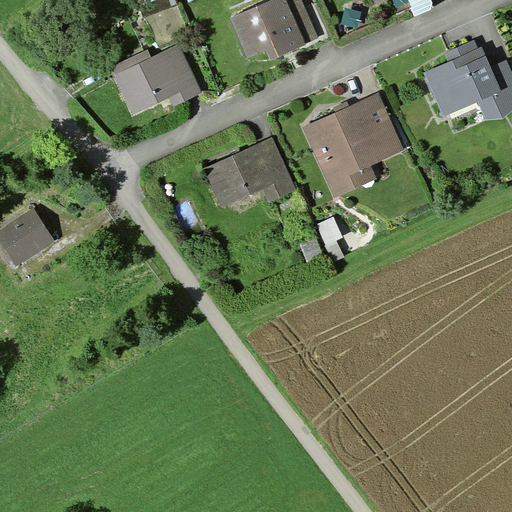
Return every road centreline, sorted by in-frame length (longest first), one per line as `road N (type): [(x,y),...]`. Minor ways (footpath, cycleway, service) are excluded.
road 1 (residential): [(365,511),(104,166)]
road 2 (residential): [(104,166),(493,0)]
road 3 (residential): [(104,166),(0,46)]
